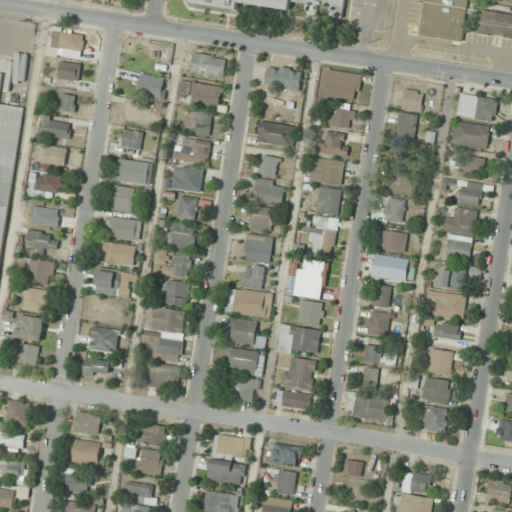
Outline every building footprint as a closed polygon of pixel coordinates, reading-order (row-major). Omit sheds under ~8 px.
[(190,0),(237,8),(238,2),(289,10),(290,4),(327,10),(326,17),(343,20),(346,0),(190,0)] [(423,0),(419,35),(463,41),(468,0),(423,0)] [(511,14),(482,11),(479,33),(511,37),(511,14)] [(191,72),(223,78),(227,58),(195,52),(191,72)] [(81,80),(82,64),(60,61),(58,78),(81,80)] [(363,74),(328,70),(325,96),(359,101),(363,74)] [(162,98),(166,77),(142,73),(138,94),(162,98)] [(222,86),(183,82),(181,102),(220,106),(222,86)] [(425,93),(406,89),(402,109),(421,112),(425,93)] [(78,95),(62,94),(60,110),(76,112),(78,95)] [(457,115),(493,122),(498,101),(462,94),(457,115)] [(0,271),(24,106),(0,102),(0,271)] [(333,127),(355,127),(355,109),(333,109),(333,127)] [(191,132),(211,135),(213,114),(193,112),(191,132)] [(419,116),(401,112),(396,137),(415,141),(419,116)] [(40,135),(71,138),(72,120),(42,117),(40,135)] [(491,126),(456,121),(454,144),(489,148),(491,126)] [(258,143),(293,146),(295,125),(260,122),(258,143)] [(144,132),(124,129),(121,147),(141,150),(144,132)] [(321,153),(347,156),(349,133),(323,131),(321,153)] [(212,142),(183,137),(179,161),(209,165),(212,142)] [(45,164),(66,166),(67,147),(46,146),(45,164)] [(281,153),(264,149),(258,173),(276,177),(281,153)] [(464,171),(483,176),(488,160),(468,155),(464,171)] [(150,185),(153,163),(120,158),(117,180),(150,185)] [(345,161),(316,158),(315,170),(324,171),(323,183),(343,185),(345,161)] [(201,194),(206,170),(177,164),(172,187),(201,194)] [(389,192),(415,197),(419,175),(393,170),(389,192)] [(63,176),(32,172),(29,195),(60,199),(63,176)] [(285,182),(257,179),(254,201),(283,205),(285,182)] [(462,204),(483,204),(483,183),(462,183),(462,204)] [(112,209),(133,213),(137,188),(116,185),(112,209)] [(317,211),(339,215),(343,190),(321,186),(317,211)] [(197,220),(199,197),(181,196),(179,218),(197,220)] [(407,199),(388,197),(385,222),(404,224),(407,199)] [(250,229),(272,232),(275,209),(254,206),(250,229)] [(455,218),(446,217),(445,232),(477,233),(477,209),(455,209),(455,218)] [(140,240),(142,220),(111,216),(108,236),(140,240)] [(328,228),(330,218),(314,216),(309,251),(333,254),(337,229),(328,228)] [(195,249),(198,226),(173,223),(170,247),(195,249)] [(409,233),(382,230),(380,249),(406,252),(409,233)] [(29,252),(47,252),(47,249),(60,249),(60,233),(29,233),(29,252)] [(274,236),(247,234),(244,260),(271,263),(274,236)] [(448,259),(472,259),(472,237),(448,237),(448,259)] [(134,266),(138,247),(107,241),(104,260),(134,266)] [(191,252),(172,253),(174,276),(193,275),(191,252)] [(379,278),(407,279),(408,258),(380,256),(379,278)] [(56,261),(29,259),(27,282),(54,284),(56,261)] [(292,276),(290,294),(322,299),(328,263),(311,260),(310,270),(299,268),(297,277),(292,276)] [(266,268),(244,264),(240,285),(262,289),(266,268)] [(465,290),(468,270),(443,267),(441,287),(465,290)] [(94,294),(130,298),(132,272),(97,268),(94,294)] [(189,306),(191,282),(167,280),(165,304),(189,306)] [(390,308),(393,286),(377,284),(374,306),(390,308)] [(272,318),(275,294),(226,287),(223,312),(272,318)] [(49,312),(49,289),(26,289),(26,312),(49,312)] [(436,315),(465,318),(468,295),(431,291),(430,300),(437,301),(436,315)] [(327,305),(302,299),(297,321),(321,327),(327,305)] [(93,314),(121,317),(122,306),(94,303),(93,314)] [(188,311),(149,306),(146,329),(179,334),(178,339),(161,337),(158,358),(181,361),(188,311)] [(391,314),(371,310),(366,333),(387,336),(391,314)] [(266,345),(266,336),(257,335),(258,320),(233,319),(232,343),(266,345)] [(435,339),(461,341),(462,324),(437,322),(435,339)] [(319,356),(322,330),(282,324),(279,350),(319,356)] [(120,330),(94,326),(91,350),(117,353),(120,330)] [(15,363),(39,366),(41,346),(17,343),(15,363)] [(383,346),(366,344),(365,362),(381,363),(383,346)] [(228,372),(263,375),(265,351),(230,348),(228,372)] [(452,375),(455,352),(432,349),(429,372),(452,375)] [(282,385),(313,390),(317,361),(291,357),(290,365),(285,365),(282,385)] [(84,376),(111,376),(111,360),(84,360),(84,376)] [(180,365),(152,365),(152,388),(180,388),(180,365)] [(377,389),(383,371),(367,366),(361,384),(377,389)] [(258,378),(228,377),(227,400),(257,401),(258,378)] [(450,404),(454,381),(427,377),(423,399),(450,404)] [(310,409),(313,394),(279,389),(277,404),(310,409)] [(389,398),(356,398),(356,419),(389,419),(389,398)] [(32,403),(9,400),(6,423),(29,427),(32,403)] [(451,411),(428,405),(423,427),(446,432),(451,411)] [(103,414),(76,411),(74,431),(101,434),(103,414)] [(167,425),(141,425),(140,445),(167,445),(167,425)] [(0,432),(0,445),(26,448),(27,434),(0,432)] [(214,453),(248,459),(251,440),(218,433),(214,453)] [(102,441),(75,440),(74,463),(101,464),(102,441)] [(298,467),(301,448),(275,444),(272,463),(298,467)] [(136,470),(161,476),(166,454),(142,448),(136,470)] [(207,480),(243,486),(247,464),(210,458),(207,480)] [(365,462),(348,458),(345,473),(362,477),(365,462)] [(26,461),(0,460),(0,475),(26,475),(26,461)] [(275,493),(296,494),(298,472),(277,470),(275,493)] [(404,491),(432,491),(432,473),(404,473),(404,491)] [(65,490),(90,490),(90,474),(65,474),(65,490)] [(157,506),(159,496),(153,495),(155,485),(129,480),(127,492),(137,494),(135,502),(157,506)] [(511,502),(511,482),(489,482),(489,502),(511,502)] [(0,506),(15,509),(18,492),(0,488),(0,506)] [(204,511),(210,511),(237,511),(239,494),(207,490),(204,511)] [(398,511),(432,511),(434,498),(401,494),(398,511)] [(263,511),(291,511),(294,501),(266,496),(263,511)] [(96,511),(97,504),(66,501),(64,511),(96,511)]
